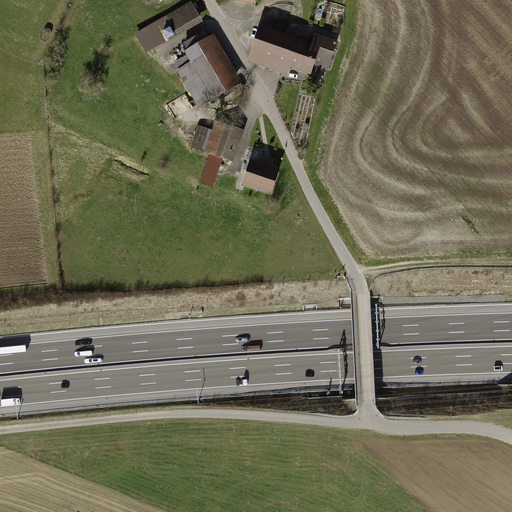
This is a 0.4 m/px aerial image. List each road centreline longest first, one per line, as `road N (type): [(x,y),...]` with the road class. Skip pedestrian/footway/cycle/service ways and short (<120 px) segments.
road 1 (motorway): [(511,326),(0,360)]
road 2 (motorway): [(0,393),(511,359)]
road 3 (unclassified): [(369,424),(196,413),(0,430)]
road 4 (unclassified): [(363,293),(277,119),(205,0)]
road 5 (track): [(511,264),(433,262),(355,273)]
road 6 (unclassified): [(511,437),(463,426),(369,424)]
